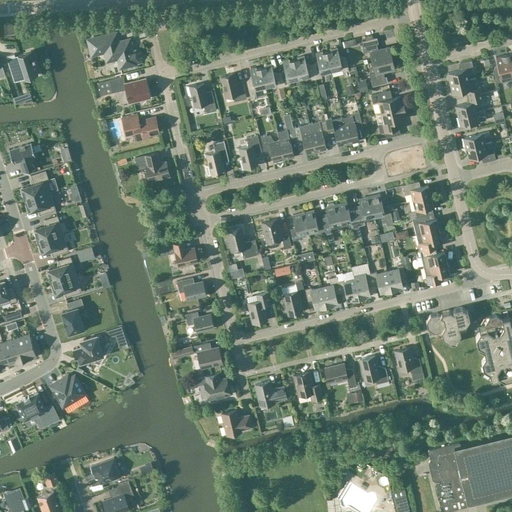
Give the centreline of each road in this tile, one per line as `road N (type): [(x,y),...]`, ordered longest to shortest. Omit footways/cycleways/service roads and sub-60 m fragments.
road 1 (residential): [(231,341),(452,287),(475,271)]
road 2 (residential): [(162,75),(409,15)]
road 3 (residential): [(201,222),(377,178),(376,146)]
road 4 (unclassified): [(0,13),(203,0)]
road 5 (residential): [(192,188),(376,146)]
road 6 (residential): [(22,249),(52,358),(0,388)]
road 7 (residential): [(231,341),(201,222)]
